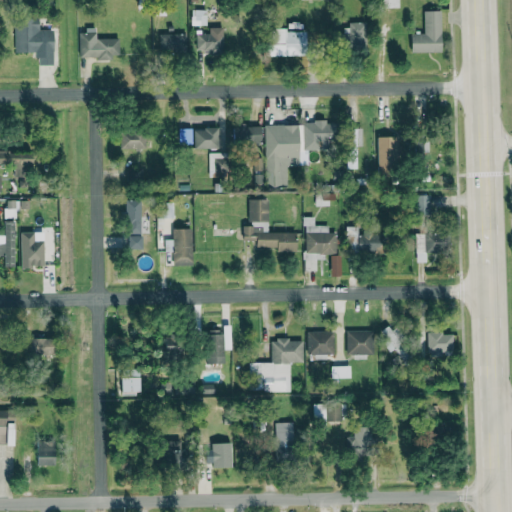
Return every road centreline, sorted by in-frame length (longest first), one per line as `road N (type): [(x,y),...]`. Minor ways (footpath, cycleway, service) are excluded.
road 1 (residential): [(0,503),(492,494)]
road 2 (residential): [(0,299),(489,288)]
road 3 (residential): [(0,95),(481,86)]
road 4 (secondary): [(491,398),(478,0)]
road 5 (residential): [(94,93),(97,298)]
road 6 (residential): [(99,502),(97,298)]
